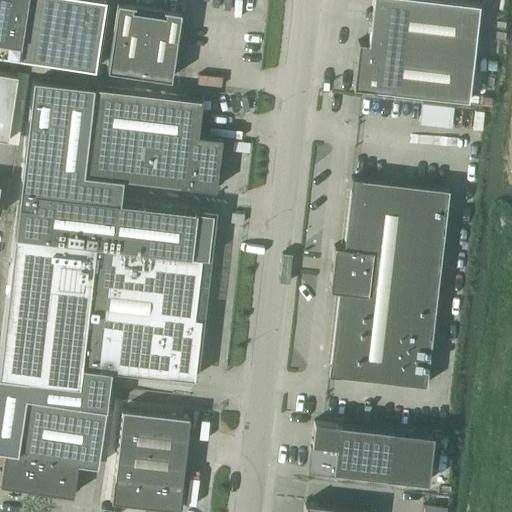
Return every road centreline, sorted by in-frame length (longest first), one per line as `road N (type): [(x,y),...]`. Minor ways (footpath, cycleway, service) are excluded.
road 1 (unknown): [(296,132),(466,156),(475,172),(470,222),(443,407),(267,393)]
road 2 (unclassified): [(254,511),(311,0)]
